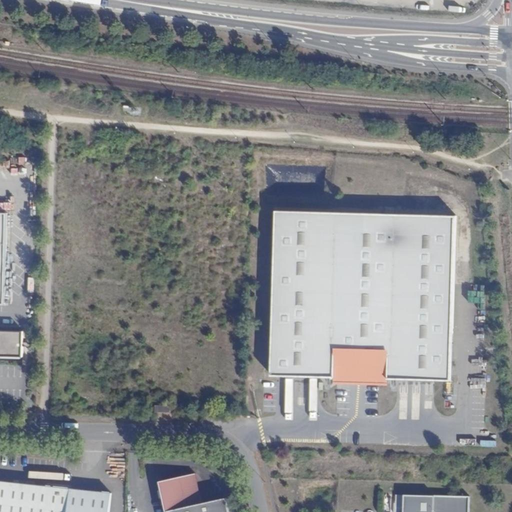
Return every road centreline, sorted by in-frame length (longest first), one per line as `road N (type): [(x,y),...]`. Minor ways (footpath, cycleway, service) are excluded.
road 1 (track): [(511,175),(418,148),(0,111)]
road 2 (secondary): [(470,29),(123,0)]
road 3 (unclassified): [(0,428),(225,441),(243,458),(259,511)]
road 4 (secondary): [(123,0),(355,45)]
road 5 (tertiary): [(355,45),(414,61),(511,69)]
